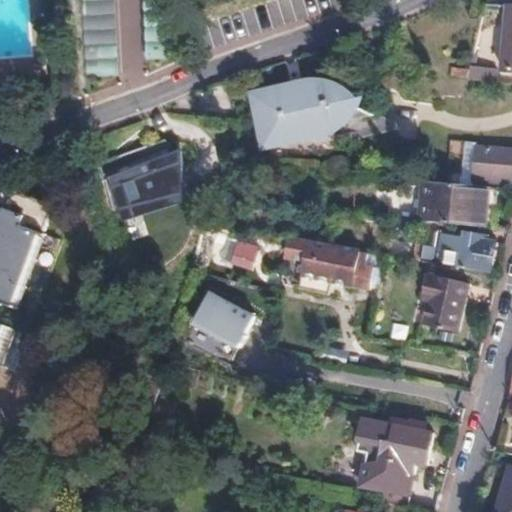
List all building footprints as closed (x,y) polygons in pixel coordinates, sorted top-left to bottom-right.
[(86,0),(90,79),(117,78),(114,0),(86,0)] [(175,0),(148,0),(151,51),(177,50),(175,0)] [(511,72),(511,5),(508,5),(507,7),(503,72),(511,72)] [(471,82),(498,84),(499,71),(473,68),(471,82)] [(254,99),(271,146),(287,141),(289,135),(304,136),(316,134),(335,127),(338,136),(403,112),(336,91),(338,82),(332,79),(327,78),(315,77),(254,99)] [(486,101),(447,98),(445,122),(484,125),(486,101)] [(478,147),(479,144),(468,143),(463,179),(475,180),(478,147)] [(511,151),(478,147),(475,180),(511,184),(511,151)] [(199,148),(114,179),(132,228),(200,203),(199,148)] [(229,161),(222,180),(234,184),(242,163),(229,161)] [(222,180),(214,202),(227,204),(228,200),(232,200),(237,184),(234,184),(222,180)] [(434,222),(478,226),(481,187),(438,183),(434,222)] [(61,208),(14,191),(0,230),(0,301),(29,313),(58,238),(52,236),(61,208)] [(375,217),(362,215),(361,231),(373,232),(375,217)] [(420,260),(493,273),(498,242),(489,241),(488,235),(466,231),(465,235),(439,231),(437,247),(422,245),(420,260)] [(301,293),(329,299),(332,285),(340,251),(341,246),(291,238),(287,258),(306,262),(301,293)] [(340,251),(332,285),(371,292),(375,269),(366,268),(368,255),(340,251)] [(430,294),(429,301),(423,327),(457,333),(468,285),(428,276),(424,293),(430,294)] [(251,323),(220,305),(198,345),(229,362),(251,323)] [(291,391),(293,376),(286,375),(282,387),(291,391)] [(310,380),(293,376),(291,391),(307,396),(310,380)] [(355,499),(405,509),(414,464),(382,457),(385,442),(393,444),(394,435),(391,434),(393,426),(359,421),(353,453),(363,455),(355,499)] [(382,457),(414,464),(428,467),(434,435),(393,426),(391,434),(394,435),(393,444),(385,442),(382,457)] [(511,511),(511,464),(497,511),(511,511)]
